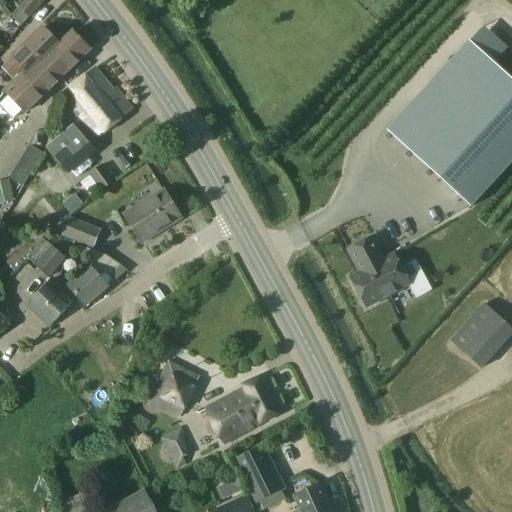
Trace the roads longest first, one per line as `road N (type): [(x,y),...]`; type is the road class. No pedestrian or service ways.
road 1 (secondary): [(372,511),(331,402),(242,224)]
road 2 (secondary): [(242,224),(87,0)]
road 3 (residential): [(242,224),(16,366)]
